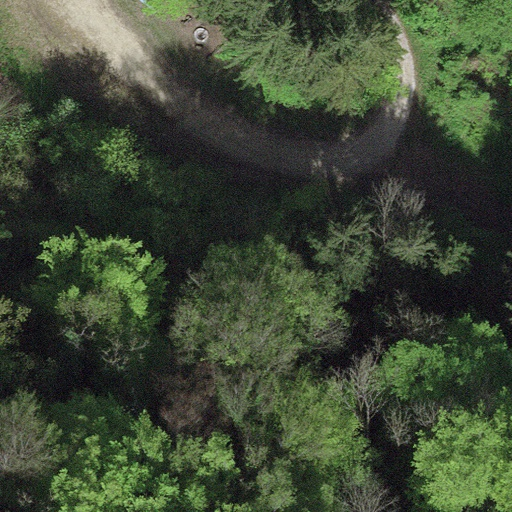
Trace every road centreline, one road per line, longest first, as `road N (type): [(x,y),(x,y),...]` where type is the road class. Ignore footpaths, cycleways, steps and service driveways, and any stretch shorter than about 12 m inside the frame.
road 1 (track): [(61,0),(150,93),(296,163),(370,153),(402,113),(389,37),(362,0)]
road 2 (track): [(370,153),(511,215)]
